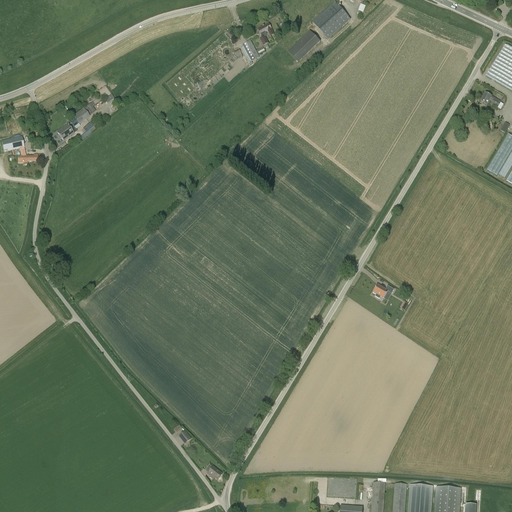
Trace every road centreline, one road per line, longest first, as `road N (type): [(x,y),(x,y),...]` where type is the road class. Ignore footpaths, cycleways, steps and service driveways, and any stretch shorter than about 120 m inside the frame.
road 1 (unclassified): [(222,504),(500,28)]
road 2 (unclassified): [(222,504),(41,268),(33,236),(46,147),(28,88)]
road 3 (tertiary): [(28,88),(154,19),(237,0)]
